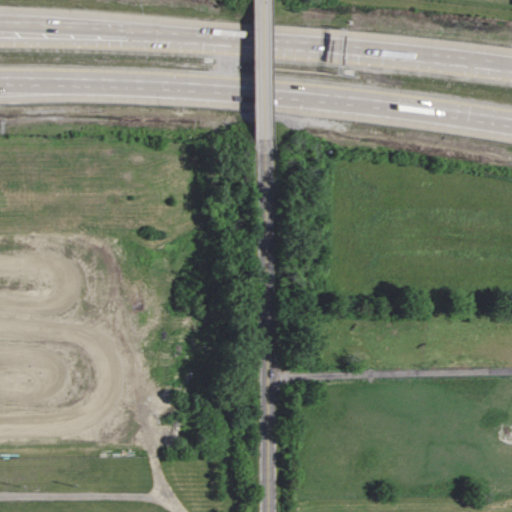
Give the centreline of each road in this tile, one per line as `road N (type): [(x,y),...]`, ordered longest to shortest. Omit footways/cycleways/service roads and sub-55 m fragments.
road 1 (motorway): [(78,82),(291,94),(511,121)]
road 2 (tertiary): [(268,138),(271,511)]
road 3 (motorway): [(511,65),(247,41)]
road 4 (motorway): [(247,41),(0,21)]
road 5 (motorway): [(247,41),(0,41)]
road 6 (tertiary): [(267,0),(268,138)]
